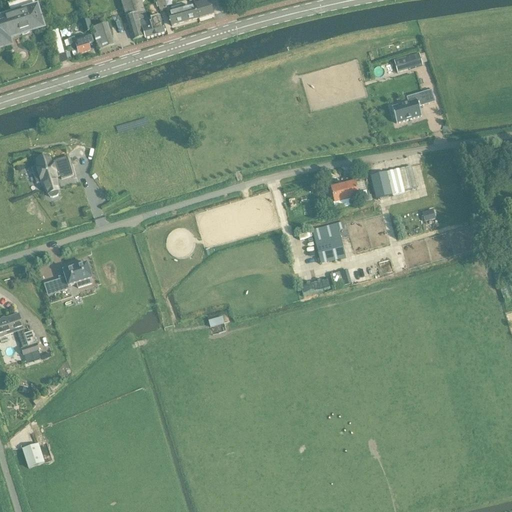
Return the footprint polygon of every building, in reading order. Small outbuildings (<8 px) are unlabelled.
[(145,37),(146,40),(165,34),(159,17),(147,21),(140,0),(120,0),(126,18),(133,41),(145,37)] [(157,2),(157,4),(160,11),(167,9),(163,0),(154,0),(156,2),(157,2)] [(200,0),(202,3),(194,5),(198,19),(214,15),(209,0),(200,0)] [(171,27),(198,19),(194,5),(182,9),(182,6),(171,9),(172,12),(167,13),(171,27)] [(37,7),(0,18),(0,48),(11,45),(9,38),(43,27),(37,7)] [(89,21),(81,24),(84,34),(92,32),(89,21)] [(108,25),(92,30),(99,51),(114,46),(108,25)] [(57,31),(51,32),(58,57),(64,55),(57,31)] [(74,38),(68,40),(72,53),(74,52),(78,51),(78,52),(79,55),(90,52),(88,46),(94,45),(91,35),(86,37),(75,40),(74,38)] [(400,60),(394,62),(398,74),(404,72),(423,66),(419,55),(400,60)] [(421,100),(392,109),(397,125),(422,117),(419,107),(423,106),(423,107),(435,103),(431,91),(419,95),(421,100)] [(38,168),(32,170),(37,185),(43,183),(48,195),(49,197),(50,198),(53,199),(57,197),(58,196),(58,194),(58,192),(56,179),(61,177),(62,180),(73,177),(67,158),(56,162),(51,164),(49,158),(37,162),(38,168)] [(417,191),(411,167),(387,173),(393,197),(417,191)] [(370,177),(376,201),(393,197),(387,173),(370,177)] [(355,182),(331,188),(335,203),(359,197),(355,182)] [(493,205),(481,210),(487,225),(499,221),(493,205)] [(433,210),(422,214),(425,223),(436,220),(433,210)] [(343,224),(312,231),(320,265),(346,259),(339,231),(345,230),(343,224)] [(66,279),(58,281),(62,293),(70,290),(69,287),(77,285),(78,289),(92,285),(91,280),(92,280),(87,265),(63,272),(66,279)] [(330,276),(333,287),(343,284),(340,273),(330,276)] [(511,282),(499,287),(505,302),(511,299),(511,282)] [(51,305),(59,303),(56,294),(48,297),(51,305)] [(18,316),(0,321),(0,338),(17,332),(23,330),(18,316)] [(23,330),(17,332),(23,350),(29,347),(25,335),(23,330)] [(23,350),(21,350),(24,357),(39,351),(33,333),(25,335),(29,347),(23,350)] [(23,450),(29,466),(29,469),(45,464),(39,445),(23,450)]
